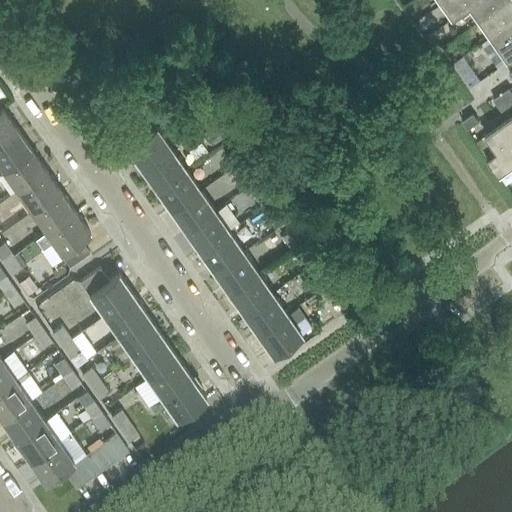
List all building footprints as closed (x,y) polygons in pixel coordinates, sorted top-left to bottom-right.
[(476,0),(442,0),(441,1),(452,17),(470,5),(476,0)] [(480,19),(507,0),(476,0),(470,5),(480,19)] [(490,34),(511,18),(511,0),(507,0),(480,19),(490,34)] [(511,18),(490,34),(508,60),(511,57),(511,18)] [(511,103),(511,92),(510,88),(509,88),(502,93),(510,105),(511,103)] [(501,111),(510,105),(502,93),(493,100),(501,111)] [(204,124),(213,118),(200,99),(191,105),(204,124)] [(0,139),(17,128),(2,107),(0,107),(0,139)] [(511,139),(511,113),(500,122),(511,139)] [(466,130),(467,129),(478,121),(473,114),(461,122),(466,130)] [(209,131),(217,124),(213,118),(204,124),(209,131)] [(498,173),(511,163),(511,139),(500,122),(484,133),(496,149),(486,156),(498,173)] [(141,168),(170,147),(155,127),(127,147),(141,168)] [(0,167),(1,169),(31,149),(17,128),(0,139),(0,167)] [(233,166),(242,159),(233,146),(224,153),(233,166)] [(156,189),(185,169),(170,147),(141,168),(156,189)] [(16,190),(45,169),(31,149),(1,169),(16,190)] [(242,178),(251,172),(242,159),(233,166),(242,178)] [(31,211),(60,190),(45,169),(16,190),(31,211)] [(171,209),(200,189),(185,169),(156,189),(171,209)] [(262,206),(271,200),(262,188),(253,194),(262,206)] [(185,230),(214,209),(200,189),(171,209),(185,230)] [(45,231),(75,211),(60,190),(31,211),(45,231)] [(271,219),(280,213),(271,200),(262,206),(271,219)] [(200,250),(229,230),(214,209),(185,230),(200,250)] [(69,265),(89,251),(81,239),(90,232),(75,211),(45,231),(69,265)] [(291,247),(300,241),(291,229),(283,235),(291,247)] [(214,271),(243,251),(229,230),(200,250),(214,271)] [(300,261),(309,254),(300,241),(291,247),(300,261)] [(0,256),(3,261),(12,255),(4,242),(0,244),(0,256)] [(229,291),(258,271),(243,251),(214,271),(229,291)] [(3,261),(13,274),(22,268),(12,255),(3,261)] [(103,314),(133,293),(118,272),(109,279),(100,266),(80,281),(103,314)] [(320,289),(329,282),(320,270),(311,277),(320,289)] [(244,312),(272,292),(258,271),(229,291),(244,312)] [(0,286),(5,294),(14,287),(5,274),(0,278),(0,286)] [(329,302),(337,296),(338,296),(329,282),(320,289),(329,302)] [(14,306),(23,300),(14,287),(5,294),(14,306)] [(258,333),(287,312),(272,292),(244,312),(258,333)] [(118,335),(147,314),(133,293),(103,314),(118,335)] [(287,312),(258,333),(273,354),(302,334),(287,312)] [(132,355),(162,335),(147,314),(118,335),(132,355)] [(33,333),(42,326),(35,316),(25,322),(33,333)] [(18,320),(2,329),(7,337),(23,328),(18,320)] [(61,343),(71,336),(62,325),(53,331),(61,343)] [(43,348),(52,341),(42,326),(33,333),(43,348)] [(147,376),(176,355),(162,335),(132,355),(147,376)] [(61,343),(71,357),(80,350),(71,336),(61,343)] [(111,347),(89,355),(93,367),(115,359),(111,347)] [(162,397),(191,376),(176,355),(147,376),(162,397)] [(0,387),(15,377),(0,356),(0,387)] [(63,376),(72,369),(63,357),(54,363),(63,376)] [(91,385),(100,378),(91,366),(82,372),(91,385)] [(72,389),(81,383),(82,382),(72,369),(63,376),(72,389)] [(191,376),(162,397),(177,418),(206,398),(191,376)] [(0,416),(1,417),(29,398),(15,377),(0,387),(0,416)] [(109,392),(100,378),(91,385),(100,398),(109,392)] [(92,417),(101,410),(92,397),(83,404),(92,417)] [(15,438),(44,418),(29,398),(1,417),(15,438)] [(120,426),(129,420),(122,409),(112,415),(120,426)] [(95,434),(109,423),(110,423),(101,410),(92,417),(86,421),(95,434)] [(30,459),(58,438),(44,418),(15,438),(30,459)] [(120,426),(130,440),(139,434),(129,420),(120,426)] [(120,455),(129,449),(117,432),(107,438),(120,455)] [(58,438),(30,459),(45,481),(74,461),(58,438)] [(111,462),(120,455),(107,438),(99,444),(111,462)] [(102,468),(111,462),(99,444),(90,450),(102,468)] [(93,474),(102,468),(90,450),(81,457),(93,474)] [(84,481),(93,474),(81,457),(72,463),(84,481)] [(76,486),(84,481),(72,463),(63,469),(76,486)]
